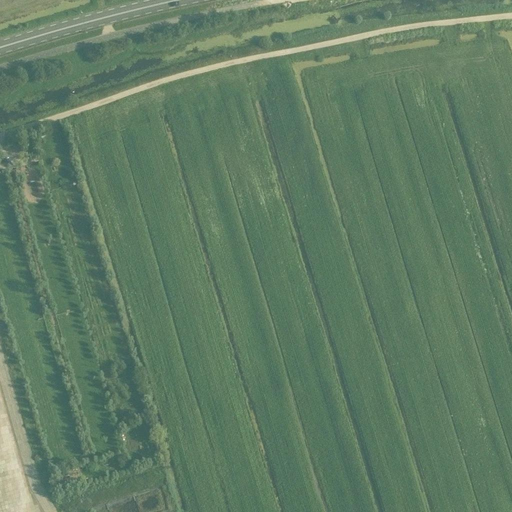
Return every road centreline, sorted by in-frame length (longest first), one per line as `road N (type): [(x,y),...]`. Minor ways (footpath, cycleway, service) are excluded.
road 1 (unclassified): [(0,136),(197,72),(415,26),(511,16)]
road 2 (unclassified): [(0,68),(166,22),(284,0)]
road 3 (primary): [(0,48),(179,0)]
